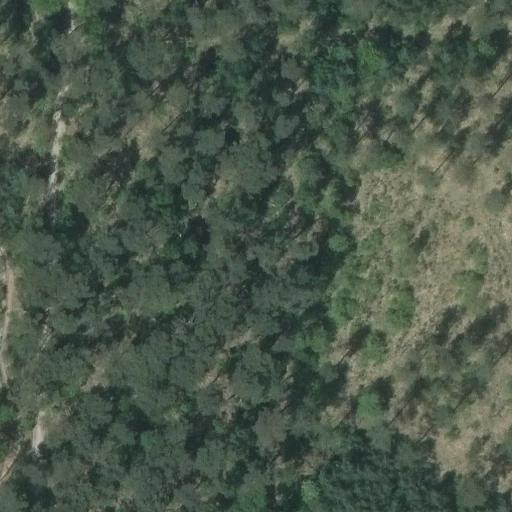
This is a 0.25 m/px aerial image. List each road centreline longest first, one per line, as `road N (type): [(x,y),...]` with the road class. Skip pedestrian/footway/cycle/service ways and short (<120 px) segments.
road 1 (track): [(78,0),(28,297),(22,511)]
road 2 (track): [(274,511),(295,314),(307,0)]
